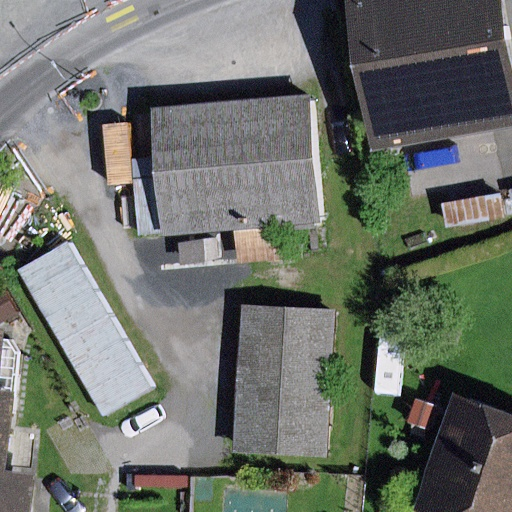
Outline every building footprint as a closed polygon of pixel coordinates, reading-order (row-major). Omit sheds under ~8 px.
[(511,129),(511,29),(507,0),(348,0),(374,152),(511,129)] [(321,223),(311,96),(152,109),(156,158),(133,160),(140,238),(236,230),(238,265),(286,261),(283,226),(321,223)] [(507,222),(502,193),(441,204),(447,233),(507,222)] [(156,389),(69,241),(18,271),(105,419),(156,389)] [(337,311),(242,305),(234,454),(328,459),(337,311)] [(5,340),(7,329),(0,327),(0,511),(36,511),(40,472),(11,470),(19,393),(15,392),(19,353),(11,341),(5,340)] [(511,511),(511,413),(455,394),(414,511),(511,511)] [(214,503),(214,483),(193,482),(193,503),(214,503)]
